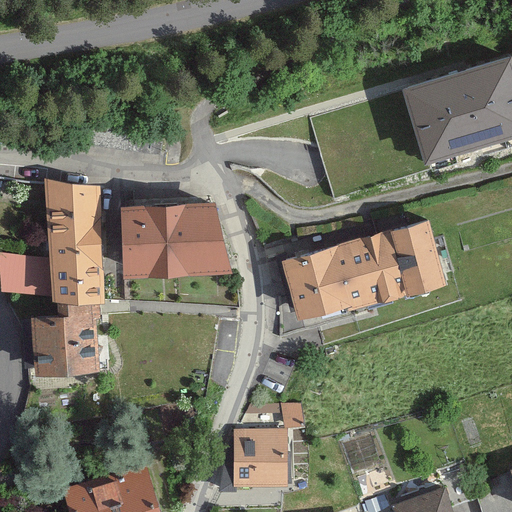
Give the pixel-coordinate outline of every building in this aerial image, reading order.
[(511,56),(407,90),(432,166),(511,139),(511,56)] [(338,196),(432,166),(407,90),(313,120),(326,158),(338,196)] [(169,123),(91,112),(87,142),(165,152),(169,123)] [(49,177),(58,299),(62,299),(103,301),(110,301),(104,186),(49,177)] [(127,206),(130,271),(242,267),(224,202),(127,206)] [(290,256),(306,319),(456,282),(440,218),(290,256)] [(28,293),(32,254),(0,250),(5,291),(28,293)] [(62,311),(36,313),(41,373),(105,369),(101,318),(105,318),(103,301),(62,299),(62,311)] [(238,430),(239,485),(294,485),(293,432),(306,432),(305,405),(254,406),(238,430)] [(68,494),(73,511),(164,511),(151,468),(68,494)] [(485,511),(511,511),(511,471),(476,483),(485,511)] [(397,504),(399,511),(458,511),(450,487),(397,504)]
